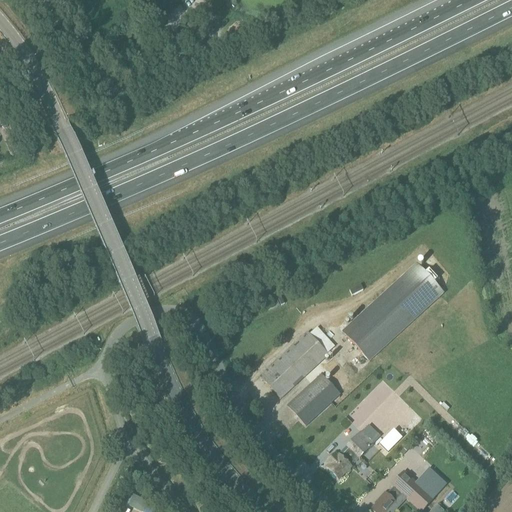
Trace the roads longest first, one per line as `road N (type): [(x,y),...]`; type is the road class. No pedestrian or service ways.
road 1 (tertiary): [(265,511),(235,487),(191,424),(33,68),(0,20)]
road 2 (motorway): [(0,243),(511,8)]
road 3 (motorway): [(468,0),(0,215)]
road 4 (unclassified): [(338,511),(259,440),(190,314),(157,307)]
road 5 (unclassified): [(197,11),(214,26),(205,51),(135,91),(115,85),(37,0)]
road 6 (unclassified): [(93,511),(127,447),(101,369),(105,349),(115,329),(157,307)]
